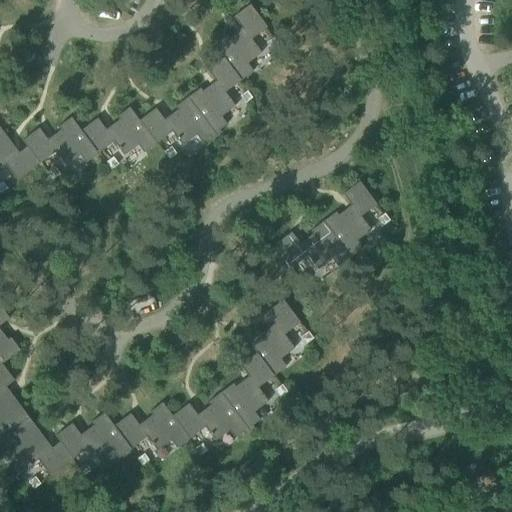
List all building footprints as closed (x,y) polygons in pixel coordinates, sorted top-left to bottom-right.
[(213,45),(223,58),(241,81),(253,72),(248,64),(261,53),(251,40),(267,27),(250,4),(233,17),(243,31),(230,41),(226,36),(213,45)] [(200,89),(188,98),(216,137),(221,133),(219,131),(227,125),(221,117),(235,107),(224,93),(238,83),(241,81),(223,58),(207,70),(217,84),(204,94),(200,89)] [(156,109),(139,121),(156,144),(172,132),(182,146),(196,136),(202,144),(210,138),(212,140),(216,137),(188,98),(175,107),(179,113),(166,123),(156,109)] [(97,119),(80,131),(97,154),(114,142),(124,156),(138,146),(143,154),(156,144),(139,121),(129,108),(117,117),(121,123),(107,133),(97,119)] [(23,140),(29,149),(39,163),(55,152),(65,166),(79,155),(85,163),(97,154),(80,131),(71,118),(58,127),(62,132),(49,142),(38,128),(23,140)] [(0,125),(0,169),(5,166),(17,183),(41,166),(39,163),(29,149),(17,157),(12,149),(15,147),(0,125)] [(336,212),(323,221),(350,257),(362,248),(356,240),(370,230),(360,216),(376,204),(359,181),(343,194),(353,208),(340,217),(336,212)] [(350,257),(323,221),(310,230),(315,236),(301,246),(291,232),(274,244),(291,267),(307,255),(318,269),(331,259),(337,266),(350,257)] [(246,340),(256,352),(273,375),(273,376),(274,375),(286,366),(280,358),(294,348),(283,334),(300,322),(282,300),(266,312),(276,326),(263,336),(259,330),(246,340)] [(0,365),(1,364),(20,350),(10,337),(5,342),(0,334),(0,324),(9,318),(0,306),(0,365)] [(232,383),(220,392),(249,431),(254,427),(252,425),(259,419),(254,411),(267,401),(257,387),(273,375),(256,352),(239,365),(250,378),(237,388),(232,383)] [(0,439),(28,418),(11,394),(8,396),(2,389),(14,381),(1,364),(0,365),(0,439)] [(188,403),(172,416),(189,438),(205,426),(215,440),(229,430),(235,437),(242,432),(244,434),(249,431),(220,392),(208,402),(212,407),(199,417),(188,403)] [(130,414),(114,426),(131,449),(147,437),(157,451),(171,440),(177,448),(189,439),(189,438),(172,416),(162,403),(150,412),(154,418),(140,428),(130,414)] [(55,436),(60,443),(72,459),(88,447),(99,461),(112,451),(118,458),(131,449),(114,426),(104,413),(91,422),(95,428),(82,438),(72,424),(55,436)] [(28,418),(0,439),(0,454),(6,462),(13,457),(24,470),(38,460),(50,476),(72,459),(60,443),(49,451),(43,444),(46,442),(28,418)]
